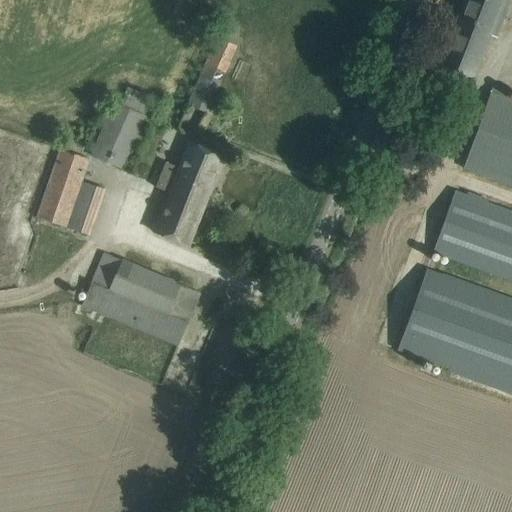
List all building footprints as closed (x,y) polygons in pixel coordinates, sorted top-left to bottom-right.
[(466,0),(439,70),(470,81),(501,0),(466,0)] [(223,72),(235,46),(217,38),(187,105),(205,113),(224,72),(223,72)] [(141,114),(147,98),(126,89),(119,105),(112,102),(89,156),(123,171),(136,139),(144,142),(150,130),(141,126),(145,116),(141,114)] [(463,168),(511,186),(511,100),(490,93),(463,168)] [(187,142),(176,167),(165,162),(156,188),(167,193),(152,232),(188,246),(223,156),(187,142)] [(36,219),(90,238),(106,190),(82,182),(90,160),(59,150),(36,219)] [(511,212),(455,192),(433,252),(511,280),(511,212)] [(82,306),(177,346),(199,293),(104,254),(82,306)] [(511,301),(426,271),(397,350),(511,391),(511,301)] [(222,296),(192,390),(220,399),(250,305),(222,296)]
